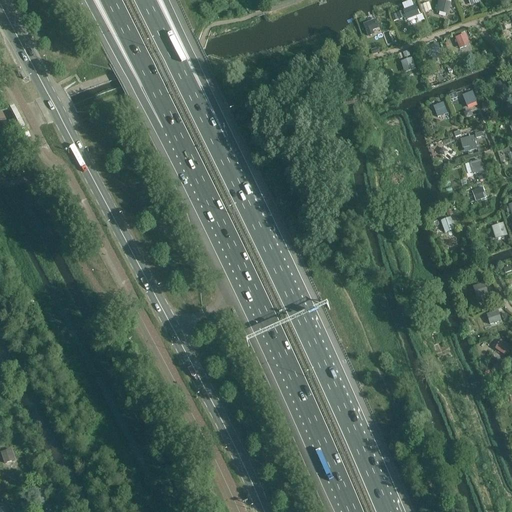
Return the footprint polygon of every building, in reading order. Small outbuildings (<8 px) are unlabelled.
[(449,14),(452,0),(439,0),(437,11),(449,14)] [(421,23),(415,8),(401,14),(407,29),(421,23)] [(377,18),(364,23),(369,37),(382,32),(377,18)] [(468,33),(453,38),(459,56),(474,52),(468,33)] [(432,60),(443,56),(437,43),(426,47),(432,60)] [(416,71),(410,57),(396,63),(402,77),(416,71)] [(503,78),(491,82),(497,98),(509,94),(503,78)] [(468,109),(479,107),(475,91),(464,94),(468,109)] [(451,114),(443,100),(430,106),(437,121),(451,114)] [(476,148),(470,135),(457,142),(463,154),(476,148)] [(470,162),(474,174),(485,171),(481,159),(470,162)] [(478,181),(487,179),(486,172),(477,174),(478,181)] [(482,183),(466,188),(470,200),(486,195),(482,183)] [(447,216),(434,221),(441,239),(454,234),(447,216)] [(503,224),(489,229),(495,243),(508,238),(503,224)] [(485,283),(469,288),(474,302),(490,297),(485,283)] [(499,310),(487,315),(491,325),(503,320),(499,310)] [(510,348),(495,340),(488,353),(503,361),(510,348)] [(16,461),(12,450),(1,453),(5,465),(16,461)] [(47,501),(41,490),(32,496),(37,506),(47,501)]
